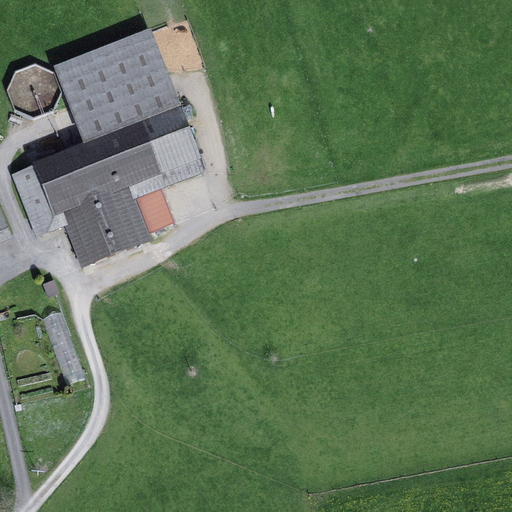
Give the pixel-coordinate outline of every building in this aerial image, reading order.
[(164,188),(158,171),(195,156),(149,37),(57,72),(87,149),(15,177),(30,217),(42,213),(49,230),(66,223),(60,208),(126,183),(133,200),(137,199),(151,234),(170,227),(156,192),(164,188)] [(164,188),(202,174),(195,156),(158,171),(164,188)] [(83,269),(150,243),(133,200),(126,183),(60,208),(66,223),(67,226),(83,269)] [(0,240),(10,236),(0,213),(0,240)] [(38,237),(67,226),(66,223),(49,230),(42,213),(30,217),(38,237)]
